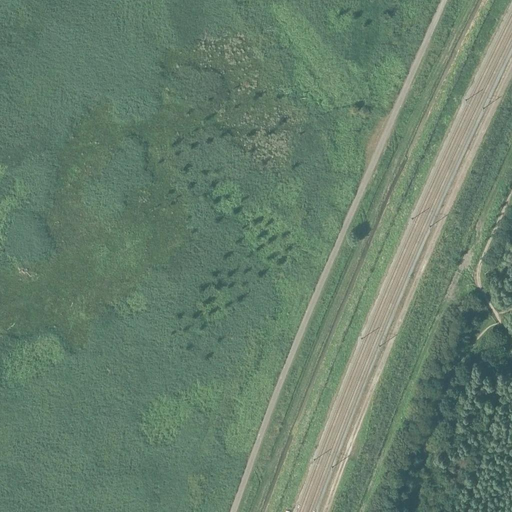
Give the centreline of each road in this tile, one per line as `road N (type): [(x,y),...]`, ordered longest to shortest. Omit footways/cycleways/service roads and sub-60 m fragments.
road 1 (track): [(228,511),(332,245),(444,0)]
road 2 (track): [(326,511),(511,73)]
road 3 (track): [(511,187),(474,280),(498,319)]
